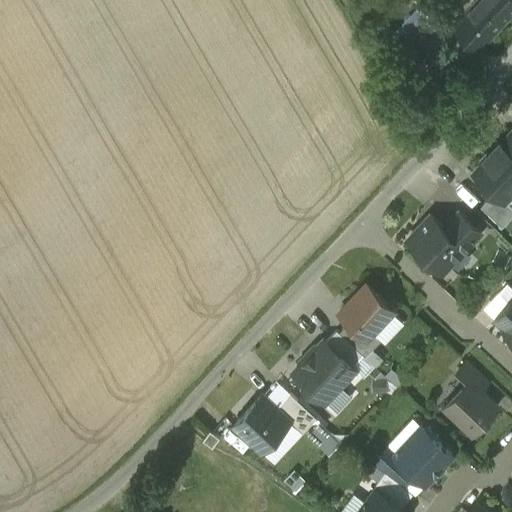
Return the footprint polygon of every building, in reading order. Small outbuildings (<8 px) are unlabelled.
[(511,0),(475,0),(474,1),(473,0),(459,0),(460,0),(468,8),(454,22),(479,45),(509,13),(511,10),(511,0)] [(451,27),(434,12),(427,20),(426,20),(443,36),(451,27)] [(423,16),(405,36),(425,55),(443,36),(426,20),(427,20),(423,16)] [(425,55),(405,36),(393,48),(414,67),(425,55)] [(511,129),(504,138),(501,138),(492,147),(511,165),(511,129)] [(507,199),(511,193),(511,165),(492,147),(484,156),(484,161),(474,171),(507,199)] [(506,200),(495,190),(481,204),(503,225),(511,215),(511,203),(507,199),(506,200)] [(482,230),(460,210),(445,226),(467,246),(482,230)] [(431,213),(409,238),(444,270),(467,246),(445,226),(431,213)] [(511,299),(511,284),(508,281),(499,291),(511,301),(511,299)] [(395,308),(367,282),(340,311),(350,320),(368,337),(374,331),(395,308)] [(499,291),(485,306),(496,317),(511,301),(499,291)] [(496,317),(506,326),(504,328),(511,334),(511,299),(511,301),(496,317)] [(368,337),(350,320),(340,330),(364,353),(366,355),(382,338),(374,331),(368,337)] [(340,330),(337,328),(327,340),(353,364),(364,353),(340,330)] [(353,364),(327,340),(325,341),(324,340),(295,370),(307,381),(307,390),(317,399),(326,399),(356,367),(353,364)] [(490,381),(467,359),(458,369),(469,380),(471,379),(482,389),(490,381)] [(482,389),(471,379),(469,380),(446,405),(474,431),(499,405),(482,389)] [(492,379),(487,386),(502,399),(508,392),(492,379)] [(318,416),(291,392),(278,406),(291,419),(291,420),(303,432),(318,416)] [(264,393),(235,423),(263,449),(291,420),(291,419),(278,406),(264,393)] [(430,425),(427,428),(426,427),(413,441),(410,438),(397,452),(396,453),(415,471),(426,482),(454,453),(437,437),(439,434),(430,425)] [(220,436),(211,429),(204,439),(213,446),(220,436)] [(415,471),(396,453),(397,452),(390,446),(374,463),(385,471),(403,484),(415,471)] [(403,484),(385,471),(374,486),(377,488),(403,506),(414,492),(403,484)] [(403,506),(377,488),(359,511),(409,511),(410,511),(403,506)] [(492,511),(479,502),(472,511),(471,511),(492,511)]
